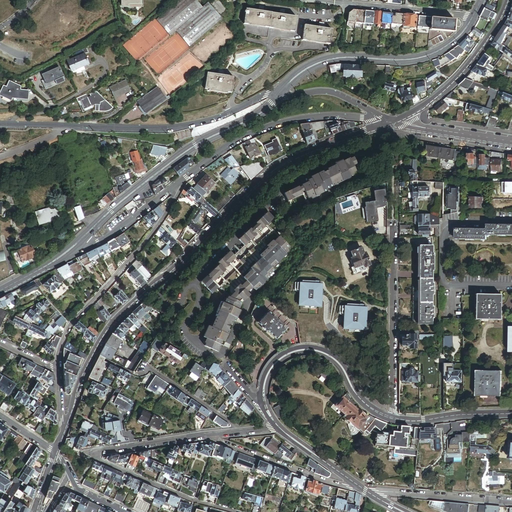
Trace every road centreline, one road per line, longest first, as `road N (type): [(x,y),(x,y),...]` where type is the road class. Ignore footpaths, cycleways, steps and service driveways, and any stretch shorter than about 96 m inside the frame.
road 1 (tertiary): [(62,428),(104,330),(264,175),(387,122)]
road 2 (residential): [(209,435),(86,455),(234,511)]
road 3 (residential): [(273,95),(157,129),(0,123)]
road 4 (tertiary): [(81,245),(144,186),(196,148),(257,119),(281,96)]
road 5 (tertiary): [(273,95),(185,148),(77,239)]
road 6 (residential): [(56,369),(70,324),(159,225),(177,185)]
road 7 (residential): [(277,428),(263,406),(264,382),(276,362),(305,349),(334,359),(362,401),(392,418)]
road 8 (tertiary): [(377,118),(278,124),(217,153),(177,185)]
road 9 (residential): [(394,219),(392,418)]
road 10 (tertiary): [(398,118),(455,81),(509,0)]
road 11 (tertiary): [(328,62),(422,60),(458,40),(474,17)]
road 12 (residential): [(209,435),(357,485)]
road 13 (tertiary): [(469,16),(422,55),(327,57)]
road 14 (residential): [(314,0),(469,16)]
road 15 (residential): [(511,502),(364,490)]
road 16 (residential): [(392,418),(511,413)]
